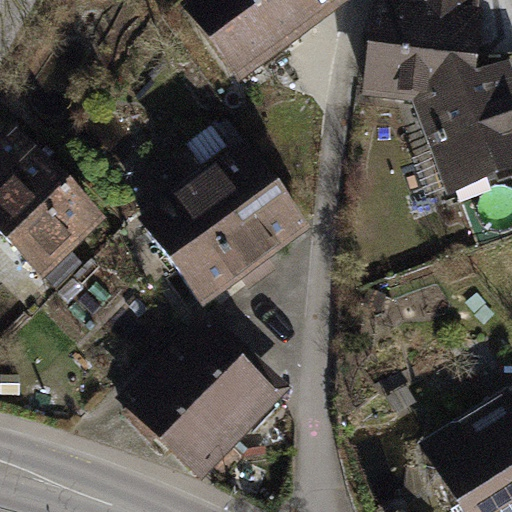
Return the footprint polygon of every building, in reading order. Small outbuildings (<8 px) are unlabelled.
[(214,0),(195,15),(238,73),(335,0),(214,0)] [(453,187),(511,164),(511,68),(472,70),(477,22),(470,21),(473,0),(470,0),(426,0),(421,0),(413,0),(412,15),(378,11),(368,92),(428,99),(426,114),(453,187)] [(15,138),(0,152),(0,230),(58,290),(81,267),(69,254),(78,245),(71,239),(93,217),(15,138)] [(146,229),(201,303),(304,227),(249,152),(146,229)] [(198,342),(164,378),(231,442),(274,397),(198,324),(189,334),(198,342)] [(164,378),(133,409),(200,474),(231,442),(164,378)] [(438,471),(461,507),(511,475),(511,422),(475,445),(476,447),(438,471)] [(511,511),(511,475),(461,507),(464,511),(511,511)]
